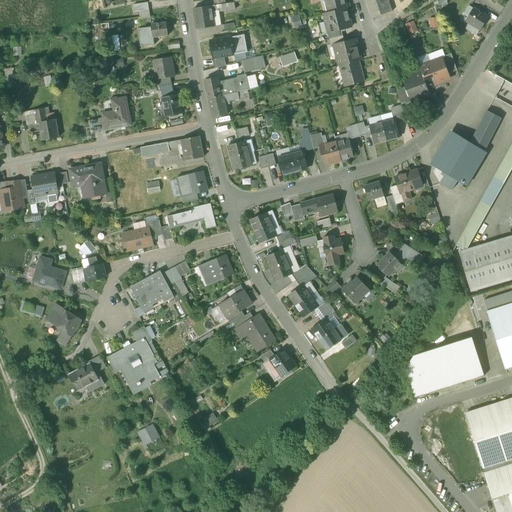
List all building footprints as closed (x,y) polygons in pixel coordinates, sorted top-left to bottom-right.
[(327,3),(330,12),(347,8),(344,0),(325,0),(326,3),(327,3)] [(377,4),(379,10),(391,6),(389,0),(377,4)] [(443,0),(437,2),(440,8),(448,5),(445,0),(443,0)] [(133,5),(134,13),(139,12),(149,11),(148,3),(133,5)] [(214,6),(212,6),(212,12),(216,13),(218,13),(236,10),(235,3),(234,3),(226,4),(214,6)] [(215,27),(212,12),(212,6),(194,9),(197,30),(215,27)] [(392,12),(391,6),(379,10),(381,16),(393,12),(392,12)] [(351,28),(347,8),(330,12),(323,14),(326,23),(328,33),(341,30),(351,28)] [(466,22),(470,24),(480,30),(482,31),(489,19),(473,9),(466,22)] [(139,12),(140,19),(151,17),(149,11),(139,12)] [(301,26),(299,15),(292,17),(294,27),(301,26)] [(438,18),(429,19),(430,29),(439,28),(438,18)] [(414,21),(405,25),(409,35),(418,32),(414,21)] [(167,23),(151,25),(151,28),(153,38),(154,38),(168,36),(167,23)] [(328,33),(326,23),(319,24),(322,34),(327,33),(328,33)] [(476,36),(480,30),(470,24),(466,30),(476,36)] [(138,29),(141,47),(155,46),(154,38),(153,38),(151,28),(138,29)] [(327,33),(329,40),(343,36),(341,30),(328,33),(327,33)] [(242,35),(242,36),(230,38),(233,55),(246,53),(248,53),(244,35),(242,35)] [(344,42),(343,36),(329,40),(331,47),(335,46),(334,45),(344,42)] [(210,42),(213,59),(224,57),(233,55),(230,38),(210,42)] [(335,46),(340,67),(359,62),(361,61),(358,51),(357,51),(354,41),(355,41),(355,40),(344,42),(334,45),(335,46)] [(168,42),(169,50),(180,49),(179,41),(168,42)] [(21,47),(13,47),(13,56),(22,56),(21,47)] [(428,55),(431,63),(441,59),(441,58),(445,57),(442,50),(428,55)] [(294,54),(279,59),(283,69),(297,64),(294,54)] [(448,65),(450,72),(456,69),(451,54),(445,57),(441,58),(441,59),(442,59),(445,66),(448,65)] [(431,63),(428,55),(416,59),(419,67),(431,63)] [(254,58),(257,71),(266,69),(263,56),(254,58)] [(213,59),(215,68),(225,66),(224,57),(213,59)] [(154,61),(157,79),(170,77),(175,76),(172,58),(166,59),(166,58),(162,59),(161,60),(154,61)] [(254,58),(241,61),(245,74),(257,71),(254,58)] [(441,59),(431,63),(438,84),(450,79),(447,73),(450,72),(448,65),(445,66),(442,59),(441,59)] [(361,70),(359,62),(340,67),(345,87),(365,82),(363,76),(362,77),(360,70),(361,70)] [(434,85),(438,84),(431,63),(419,67),(421,73),(428,90),(435,87),(434,85)] [(14,82),(12,69),(4,70),(6,83),(14,82)] [(429,94),(428,90),(421,73),(415,75),(416,79),(405,83),(404,80),(403,80),(405,87),(411,102),(424,97),(423,96),(429,94)] [(51,76),(43,78),(45,88),(53,86),(51,76)] [(239,79),(219,84),(222,97),(223,96),(238,93),(241,92),(247,91),(249,90),(247,79),(246,76),(239,77),(239,79)] [(158,87),(160,87),(172,85),(170,77),(157,79),(158,87)] [(256,77),(247,79),(249,90),(258,88),(256,77)] [(209,99),(222,97),(219,84),(218,78),(205,81),(209,99)] [(174,96),(172,85),(160,87),(163,99),(174,96)] [(396,90),(401,106),(411,102),(405,87),(396,90)] [(247,91),(241,92),(243,99),(243,102),(249,101),(247,91)] [(429,94),(432,102),(438,100),(435,91),(429,94)] [(239,100),(238,93),(223,96),(225,106),(229,105),(229,102),(239,100)] [(163,99),(166,117),(182,113),(180,113),(177,96),(178,96),(178,95),(174,96),(163,99)] [(225,106),(223,96),(222,97),(209,99),(213,118),(227,115),(225,106)] [(103,118),(105,130),(131,126),(126,98),(113,101),(115,112),(102,114),(103,118)] [(362,106),(353,108),(356,117),(364,115),(362,106)] [(406,121),(401,106),(391,109),(392,115),(394,120),(395,123),(406,121)] [(34,110),(37,124),(39,123),(47,122),(44,109),(34,110)] [(24,112),(26,126),(37,124),(34,110),(24,112)] [(488,110),(470,143),(485,152),(502,118),(488,110)] [(275,114),(266,117),(268,125),(278,123),(275,114)] [(381,118),(382,123),(394,120),(392,115),(381,118)] [(91,121),(93,133),(105,130),(103,118),(91,121)] [(382,123),(381,118),(368,121),(370,126),(382,123)] [(39,123),(42,141),(58,138),(55,120),(47,122),(39,123)] [(394,120),(382,123),(387,141),(399,138),(395,123),(394,120)] [(364,123),(357,125),(360,137),(367,135),(364,123)] [(387,141),(382,123),(370,126),(375,144),(387,141)] [(354,139),(360,137),(357,125),(351,127),(354,139)] [(354,139),(351,127),(346,128),(348,134),(349,139),(349,140),(354,139)] [(236,131),(238,139),(251,136),(249,128),(236,131)] [(303,152),(307,151),(304,140),(303,136),(310,134),(308,128),(300,130),(303,140),(300,140),(301,146),(303,151),(303,152)] [(433,167),(439,171),(458,181),(464,185),(485,152),(470,143),(453,133),(433,167)] [(310,137),(311,138),(314,149),(319,148),(322,147),(319,134),(310,137)] [(348,134),(335,137),(337,142),(349,139),(348,134)] [(182,145),(185,161),(204,158),(199,137),(181,140),(182,145)] [(307,151),(314,149),(311,138),(304,140),(307,151)] [(349,139),(337,142),(341,161),(354,157),(349,140),(349,139)] [(168,143),(169,149),(179,147),(182,145),(181,140),(168,143)] [(246,141),(250,153),(254,152),(251,140),(246,141)] [(228,146),(231,158),(250,153),(246,141),(228,146)] [(330,164),(341,161),(337,142),(325,145),(325,146),(330,164)] [(161,144),(163,153),(170,152),(169,149),(168,143),(161,144)] [(142,153),(142,157),(163,153),(161,144),(141,148),(141,149),(142,153)] [(511,145),(456,246),(465,251),(466,250),(511,168),(511,145)] [(301,146),(289,149),(290,154),(303,151),(301,146)] [(330,164),(325,146),(322,147),(319,148),(322,158),(327,164),(330,164)] [(303,151),(290,154),(295,173),(307,170),(303,152),(303,151)] [(258,164),(254,152),(250,153),(253,166),(258,164)] [(253,166),(250,153),(231,158),(235,171),(253,166)] [(273,154),(266,156),(269,167),(276,165),(273,154)] [(283,176),(295,173),(290,154),(279,157),(283,176)] [(262,169),(269,167),(266,156),(259,158),(262,169)] [(87,188),(89,198),(105,195),(106,195),(103,180),(100,166),(82,169),(81,168),(70,170),(73,187),(88,184),(88,187),(87,187),(87,188)] [(417,170),(411,173),(416,189),(423,187),(417,170)] [(203,171),(176,178),(177,180),(181,196),(181,198),(185,197),(192,195),(192,196),(197,194),(207,192),(203,171)] [(452,191),(458,181),(439,171),(434,180),(452,191)] [(34,190),(34,196),(35,196),(48,194),(48,195),(56,194),(58,193),(57,189),(55,175),(55,173),(31,177),(34,190)] [(409,191),(416,189),(411,173),(395,178),(398,186),(401,194),(409,191)] [(63,188),(63,185),(61,174),(55,175),(57,189),(63,188)] [(105,195),(106,203),(115,201),(112,186),(111,179),(103,180),(106,195),(105,195)] [(181,196),(177,180),(170,181),(174,198),(181,196)] [(5,202),(6,209),(9,209),(21,207),(20,199),(22,199),(28,198),(27,191),(21,192),(19,181),(11,183),(12,185),(13,190),(0,192),(2,202),(5,202)] [(0,189),(0,192),(13,190),(12,185),(10,185),(9,181),(0,183),(0,189)] [(147,184),(148,193),(160,191),(159,182),(147,184)] [(364,187),(368,201),(375,199),(384,196),(380,183),(364,187)] [(390,188),(393,196),(387,198),(391,212),(398,210),(396,205),(404,202),(401,194),(398,186),(390,188)] [(89,198),(87,188),(85,189),(84,187),(81,188),(83,200),(89,198)] [(29,198),(30,205),(37,204),(37,203),(35,196),(34,196),(34,190),(27,191),(28,198),(29,198)] [(412,200),(409,191),(401,194),(404,202),(412,200)] [(48,194),(35,196),(37,203),(49,201),(48,195),(48,194)] [(56,194),(48,195),(49,201),(49,203),(57,202),(56,194)] [(185,197),(187,203),(199,200),(197,194),(192,196),(192,195),(185,197)] [(333,196),(316,200),(318,210),(319,211),(320,216),(338,211),(333,196)] [(387,205),(384,196),(375,199),(377,208),(387,205)] [(315,211),(318,210),(316,200),(300,205),(303,215),(315,212),(315,211)] [(5,202),(2,202),(0,202),(0,216),(10,214),(9,211),(9,209),(6,209),(5,202)] [(204,219),(206,229),(216,227),(211,204),(194,208),(194,210),(172,215),(175,226),(204,219)] [(286,218),(293,215),(291,207),(290,204),(283,206),(286,218)] [(300,205),(291,207),(293,215),(295,222),(305,220),(303,215),(300,205)] [(267,213),(272,225),(277,222),(272,211),(267,213)] [(250,220),(255,232),(272,225),(267,213),(250,220)] [(440,220),(438,213),(428,217),(430,223),(440,220)] [(32,215),(32,216),(33,222),(42,221),(40,214),(38,214),(32,215)] [(145,221),(145,224),(152,222),(158,221),(156,216),(144,218),(145,221)] [(317,222),(319,229),(332,226),(330,219),(317,222)] [(40,221),(34,223),(36,230),(42,228),(40,221)] [(132,224),(134,232),(147,229),(145,224),(145,221),(132,224)] [(156,237),(163,235),(161,228),(159,221),(158,221),(152,222),(156,237)] [(121,235),(124,251),(153,245),(151,238),(156,237),(152,222),(145,224),(147,229),(134,232),(121,235)] [(282,234),(277,222),(272,225),(277,236),(282,234)] [(277,236),(272,225),(255,232),(260,243),(277,236)] [(93,226),(84,228),(95,238),(100,232),(93,226)] [(169,226),(161,228),(163,235),(164,241),(173,239),(170,227),(170,226),(169,226)] [(276,237),(279,244),(291,239),(288,232),(276,237)] [(305,239),(307,247),(317,244),(318,244),(317,242),(316,236),(305,239)] [(323,240),(327,257),(338,255),(344,254),(341,240),(334,241),(333,236),(323,238),(323,240)] [(511,236),(466,250),(465,251),(459,252),(471,292),(511,279),(511,236)] [(294,245),(291,239),(279,244),(282,250),(283,250),(290,247),(294,245)] [(327,257),(323,240),(317,242),(318,244),(317,244),(320,259),(327,257)] [(86,246),(93,254),(97,251),(90,242),(86,246)] [(398,254),(394,257),(401,264),(406,258),(419,267),(425,258),(404,245),(398,254)] [(93,254),(86,246),(80,251),(86,259),(93,254)] [(283,251),(288,262),(296,259),(290,247),(283,250),(283,251)] [(266,258),(271,270),(288,262),(283,251),(266,258)] [(401,264),(394,257),(390,253),(377,266),(388,277),(401,264)] [(207,277),(210,285),(234,275),(226,255),(199,266),(204,278),(207,277)] [(340,264),(338,255),(327,257),(329,266),(340,264)] [(87,259),(90,268),(98,266),(95,257),(87,259)] [(29,267),(26,279),(60,290),(65,273),(50,268),(51,261),(40,258),(37,270),(29,267)] [(90,268),(87,259),(82,261),(84,270),(86,269),(90,268)] [(300,269),(296,259),(288,262),(292,273),(298,271),(300,269)] [(175,267),(181,278),(191,272),(186,262),(175,267)] [(292,273),(288,262),(271,270),(276,281),(287,276),(291,274),(293,274),(292,273)] [(102,265),(98,266),(90,268),(86,269),(89,281),(105,277),(102,265)] [(306,265),(300,269),(305,275),(311,271),(306,265)] [(175,267),(169,271),(175,283),(181,279),(181,278),(175,267)] [(71,270),(73,284),(85,282),(83,270),(83,268),(71,270)] [(291,274),(296,281),(305,275),(300,269),(298,271),(292,273),(293,274),(291,274)] [(141,307),(144,312),(154,307),(149,298),(159,293),(164,302),(174,296),(168,286),(162,274),(160,271),(130,287),(141,307)] [(168,286),(175,283),(169,271),(162,274),(168,286)] [(311,271),(305,275),(296,281),(300,288),(304,286),(309,282),(316,277),(311,271)] [(296,281),(291,274),(287,276),(293,283),(296,281)] [(343,290),(355,303),(363,296),(366,300),(373,294),(358,278),(353,283),(352,282),(343,290)] [(381,284),(396,295),(401,289),(385,278),(381,284)] [(181,279),(175,283),(180,293),(183,297),(189,294),(181,279)] [(327,288),(332,294),(340,287),(335,281),(327,288)] [(304,286),(311,296),(317,292),(309,282),(304,286)] [(175,283),(168,286),(174,296),(180,293),(175,283)] [(289,296),(296,307),(311,296),(304,286),(300,288),(289,296)] [(227,293),(230,298),(237,294),(234,289),(227,293)] [(220,305),(228,319),(242,311),(252,304),(244,290),(237,294),(230,298),(220,305)] [(511,291),(484,301),(487,312),(511,303),(511,291)] [(325,304),(317,292),(311,296),(318,306),(316,307),(317,309),(325,304)] [(149,298),(154,307),(164,302),(159,293),(149,298)] [(318,306),(311,296),(296,307),(303,317),(313,310),(316,307),(318,306)] [(317,309),(321,314),(331,307),(327,302),(325,304),(317,309)] [(505,370),(511,367),(511,303),(487,312),(505,370)] [(20,311),(41,318),(43,310),(23,304),(20,311)] [(56,342),(65,347),(82,321),(71,314),(56,305),(47,321),(63,331),(56,342)] [(228,319),(220,305),(212,310),(220,324),(228,319)] [(144,312),(141,307),(135,310),(139,317),(145,314),(144,312)] [(318,316),(321,314),(317,309),(316,307),(313,310),(318,316)] [(335,313),(331,307),(321,314),(325,320),(333,315),(335,313)] [(228,319),(231,324),(245,315),(242,311),(228,319)] [(234,323),(237,329),(254,318),(250,313),(234,323)] [(321,314),(318,316),(322,323),(326,320),(325,320),(321,314)] [(325,320),(326,320),(327,319),(334,330),(339,326),(340,326),(333,315),(325,320)] [(253,343),(258,351),(275,341),(265,324),(264,325),(259,316),(254,318),(237,329),(236,330),(241,339),(248,335),(250,333),(255,342),(253,343)] [(312,330),(319,340),(334,330),(327,319),(326,320),(322,323),(312,330)] [(340,326),(339,326),(345,334),(340,338),(342,340),(349,335),(342,325),(340,326)] [(150,326),(145,329),(151,340),(156,338),(150,326)] [(334,330),(340,338),(345,334),(339,326),(334,330)] [(119,366),(131,388),(137,385),(138,386),(142,384),(141,383),(158,374),(152,362),(155,360),(153,355),(147,344),(152,342),(144,327),(133,334),(133,335),(134,334),(138,343),(114,356),(119,366)] [(340,338),(334,330),(319,340),(326,351),(342,340),(340,338)] [(213,331),(195,342),(197,345),(215,334),(213,331)] [(382,334),(378,338),(386,346),(392,339),(387,333),(384,336),(382,334)] [(342,343),(346,349),(355,343),(350,337),(342,343)] [(472,337),(414,356),(405,369),(415,399),(484,376),(472,337)] [(152,342),(147,344),(153,355),(158,352),(152,342)] [(274,356),(269,359),(282,377),(296,367),(284,349),(274,356)] [(265,363),(269,359),(274,356),(270,350),(260,356),(265,363)] [(108,359),(113,369),(119,366),(114,356),(108,359)] [(91,364),(96,374),(106,368),(100,357),(89,363),(90,365),(91,364)] [(275,382),(282,377),(269,359),(265,363),(263,364),(275,382)] [(69,375),(77,391),(86,387),(92,384),(95,390),(105,385),(101,378),(99,379),(96,374),(91,364),(90,365),(77,372),(77,371),(69,375)] [(137,385),(131,388),(134,394),(152,385),(150,382),(160,377),(158,374),(141,383),(142,384),(138,386),(137,385)] [(360,376),(351,386),(355,389),(364,380),(360,376)] [(89,393),(95,390),(92,384),(86,387),(89,393)] [(511,461),(511,398),(465,413),(481,465),(483,471),(511,461)] [(219,406),(213,412),(219,420),(226,414),(219,406)] [(457,473),(481,465),(465,413),(441,421),(457,473)] [(213,414),(199,423),(204,431),(218,422),(213,414)] [(153,424),(137,433),(144,447),(160,438),(153,424)] [(495,511),(511,511),(511,461),(483,471),(485,478),(495,511)] [(481,465),(457,473),(458,477),(465,485),(485,478),(483,471),(481,465)]
